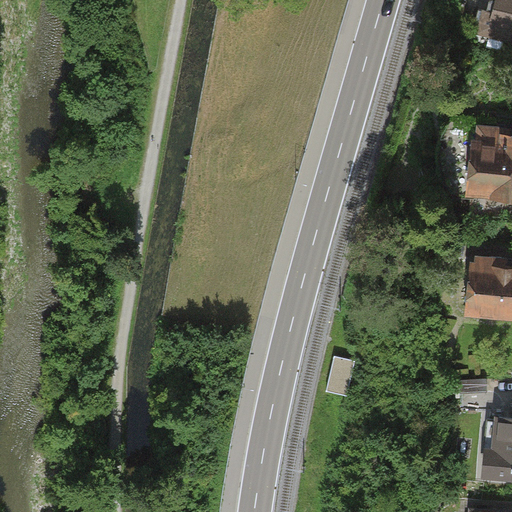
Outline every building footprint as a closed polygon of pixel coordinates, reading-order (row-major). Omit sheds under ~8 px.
[(511,0),(496,0),(487,42),(511,47),(511,0)] [(511,130),(475,127),(469,190),(511,194),(511,130)] [(511,257),(470,254),(466,314),(511,316),(511,257)] [(356,360),(335,355),(328,390),(349,395),(356,360)] [(511,415),(490,414),(484,480),(511,482),(511,415)]
